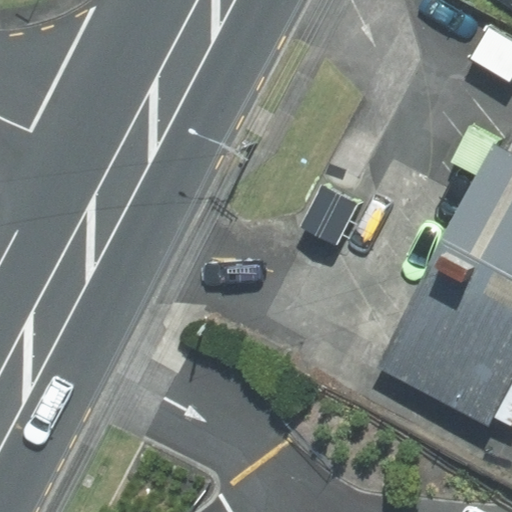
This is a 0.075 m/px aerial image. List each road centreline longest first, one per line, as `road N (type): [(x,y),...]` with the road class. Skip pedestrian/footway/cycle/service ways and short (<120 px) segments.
road 1 (secondary): [(121,182),(0,416)]
road 2 (secondary): [(216,0),(121,182)]
road 3 (residential): [(0,120),(121,182)]
